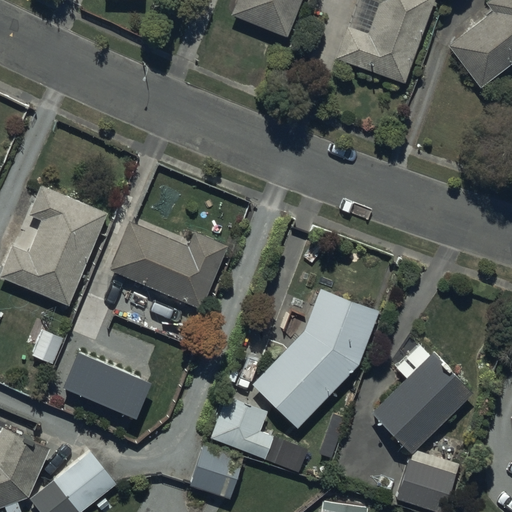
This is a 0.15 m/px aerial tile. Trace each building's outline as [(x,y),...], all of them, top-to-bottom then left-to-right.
[(286,38),(300,0),(235,0),(230,16),(286,38)] [(434,0),(357,0),(336,57),(403,83),(434,0)] [(477,83),(511,55),(511,0),(483,0),(489,8),(445,42),(477,83)] [(105,213),(39,186),(28,215),(40,220),(27,253),(11,246),(0,272),(0,278),(67,306),(105,213)] [(109,272),(200,311),(227,248),(194,234),(187,249),(129,224),(109,272)] [(303,333),(250,384),(296,429),(358,366),(379,313),(320,290),(303,333)] [(70,329),(95,339),(111,301),(85,291),(70,329)] [(62,338),(41,330),(31,356),(52,364),(62,338)] [(438,362),(431,355),(371,415),(410,455),(471,395),(446,369),(447,368),(440,360),(438,362)] [(267,412),(228,397),(212,440),(266,460),(274,438),(260,433),(267,412)] [(0,507),(5,506),(6,511),(21,511),(22,511),(18,501),(28,497),(50,447),(4,427),(3,430),(0,429),(0,507)] [(189,487),(229,500),(242,459),(201,447),(189,487)] [(83,511),(117,484),(91,452),(31,502),(39,511),(83,511)] [(410,461),(397,501),(433,511),(446,511),(460,467),(416,453),(413,462),(410,461)]
